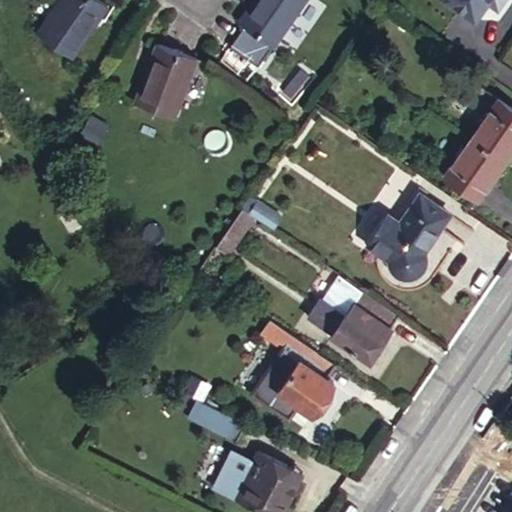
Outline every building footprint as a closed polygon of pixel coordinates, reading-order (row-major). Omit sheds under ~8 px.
[(69,54),(106,4),(100,0),(55,0),(35,30),(69,54)] [(248,23),(274,41),(277,43),(306,0),(251,0),(240,18),(248,23)] [(455,0),(478,16),(488,3),(489,0),(455,0)] [(511,0),(489,0),(488,3),(502,13),(511,0)] [(259,62),(274,41),(248,23),(233,44),(259,62)] [(182,93),(199,55),(143,28),(125,66),(182,93)] [(472,138),(505,162),(511,151),(511,107),(501,99),(472,138)] [(477,199),(505,162),(472,138),(444,176),(477,199)] [(444,209),(418,189),(397,217),(387,210),(367,239),(389,255),(388,261),(390,270),(392,273),(395,275),(400,278),(404,280),(408,280),(412,280),(416,279),(419,276),(425,269),(427,265),(427,260),(425,252),(419,244),(444,209)] [(239,216),(251,226),(258,216),(245,207),(239,216)] [(239,216),(217,247),(230,255),(251,226),(239,216)] [(305,313),(331,331),(361,287),(337,271),(321,295),(319,294),(305,313)] [(371,359),(402,315),(361,287),(331,331),(371,359)] [(310,345),(271,318),(261,331),(301,358),(310,345)] [(327,377),(337,363),(310,345),(301,358),(327,377)] [(335,383),(327,377),(301,358),(278,390),(312,415),(335,383)] [(193,382),(188,392),(199,398),(206,401),(210,404),(215,393),(193,382)] [(312,415),(278,390),(271,399),(305,424),(312,415)] [(190,416),(213,427),(214,424),(199,416),(206,401),(199,398),(190,416)] [(214,424),(222,410),(210,404),(206,401),(199,416),(214,424)] [(239,441),(248,423),(222,410),(214,424),(213,427),(239,441)] [(261,469),(268,455),(262,452),(255,465),(259,467),(261,469)] [(288,467),(268,455),(261,469),(259,467),(251,481),(248,480),(238,500),(259,511),(258,511),(279,511),(286,501),(288,502),(298,484),(284,476),(288,467)] [(303,475),(288,467),(284,476),(298,484),(303,475)]
